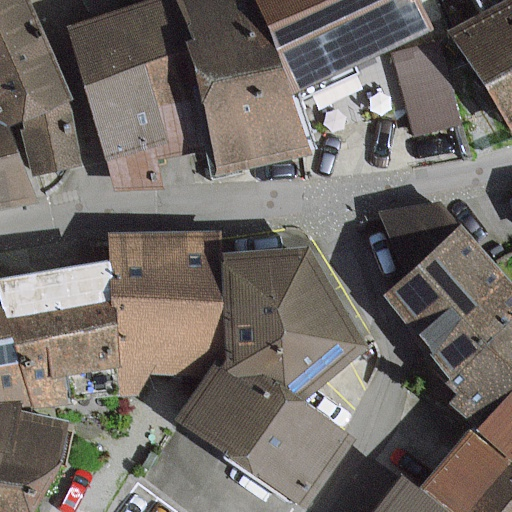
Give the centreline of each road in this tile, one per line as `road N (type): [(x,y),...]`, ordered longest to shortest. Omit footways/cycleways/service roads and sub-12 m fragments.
road 1 (residential): [(320,511),(385,402),(400,355),(395,330),(322,200)]
road 2 (residential): [(39,0),(81,99),(104,215)]
road 3 (residential): [(322,200),(104,215)]
road 4 (residential): [(511,166),(322,200)]
